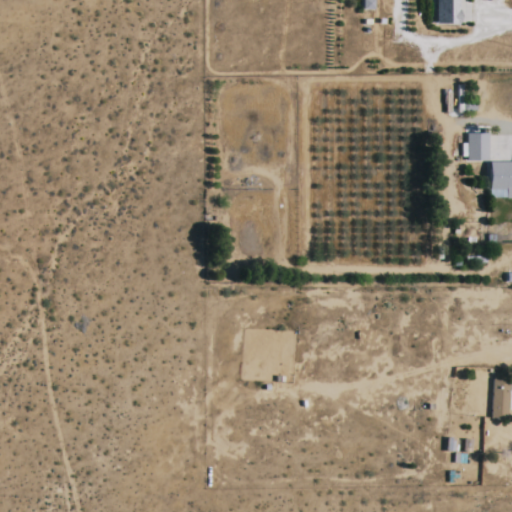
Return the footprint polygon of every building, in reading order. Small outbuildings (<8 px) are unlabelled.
[(459,25),(458,0),(432,0),(433,25),(459,25)] [(466,161),(487,160),(487,134),(465,135),(466,161)] [(511,198),(511,161),(489,161),(489,189),(506,189),(506,199),(511,198)] [(505,190),(489,190),(489,198),(505,198),(505,190)] [(506,418),(507,390),(491,390),(490,418),(506,418)]
